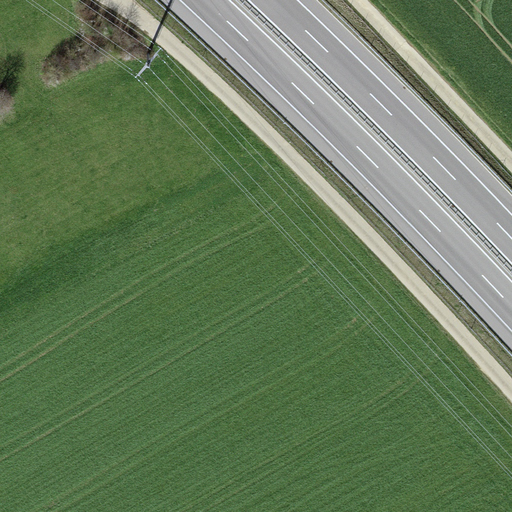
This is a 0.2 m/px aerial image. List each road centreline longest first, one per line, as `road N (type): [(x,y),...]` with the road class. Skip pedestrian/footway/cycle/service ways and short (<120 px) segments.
road 1 (track): [(511,394),(200,68),(117,0)]
road 2 (motorway): [(204,0),(511,307)]
road 3 (motorway): [(511,239),(272,0)]
road 4 (track): [(350,0),(511,167)]
